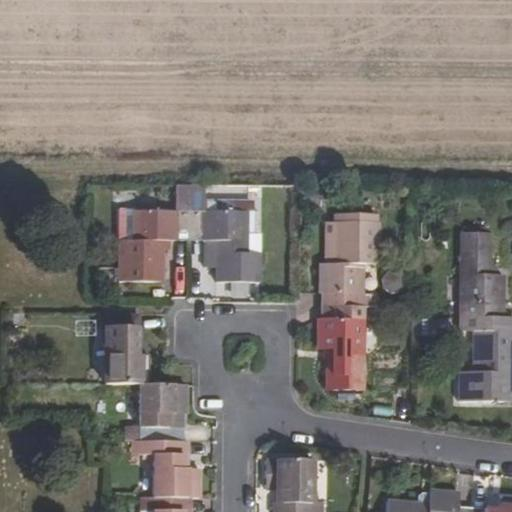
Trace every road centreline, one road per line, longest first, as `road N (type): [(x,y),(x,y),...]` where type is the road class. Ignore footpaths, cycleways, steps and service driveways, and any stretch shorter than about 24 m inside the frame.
road 1 (residential): [(240,422),(511,459)]
road 2 (unknown): [(145,308),(0,309)]
